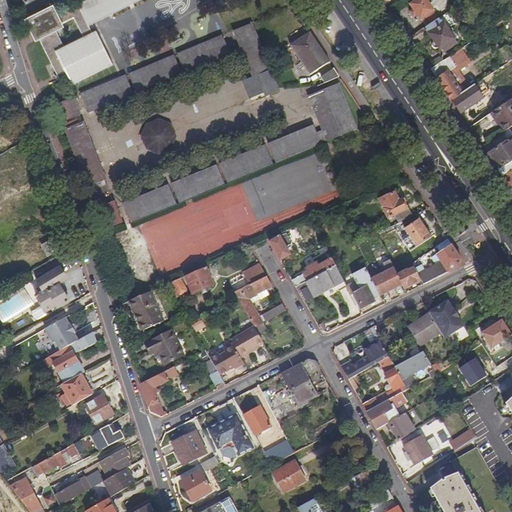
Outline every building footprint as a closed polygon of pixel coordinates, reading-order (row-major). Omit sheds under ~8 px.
[(50,16),(45,6),(25,16),(30,25),(36,23),(41,33),(37,35),(58,78),(59,81),(67,77),(69,82),(111,62),(95,28),(90,30),(87,24),(135,0),(81,0),(57,12),(50,16)] [(437,20),(439,19),(425,0),(407,0),(414,10),(409,13),(412,18),(417,15),(426,28),(437,20)] [(53,2),(45,6),(50,16),(57,12),(53,2)] [(310,76),(330,63),(310,33),(297,42),(296,40),(293,42),(284,29),(297,21),(288,8),(255,30),(273,56),(285,47),(287,50),(291,47),(310,76)] [(441,26),(437,20),(426,28),(425,28),(434,41),(432,45),(432,48),(434,50),(437,50),(438,49),(440,50),(441,50),(443,53),(450,48),(450,49),(457,44),(444,25),(441,26)] [(252,25),(251,23),(234,30),(254,76),(243,80),(250,97),(264,92),(263,90),(267,89),(269,94),(279,90),(252,25)] [(222,35),(177,54),(184,71),(229,52),(222,35)] [(510,61),(511,59),(511,50),(508,45),(501,50),(510,61)] [(174,55),(129,74),(136,91),(181,72),(174,55)] [(322,79),(326,85),(340,78),(334,70),(322,79)] [(437,74),(435,76),(452,101),(462,94),(448,73),(443,76),(441,74),(439,76),(437,74)] [(81,94),(88,111),(133,92),(126,76),(81,94)] [(478,83),(475,79),(467,85),(470,89),(478,83)] [(489,81),(487,79),(475,86),(477,89),(489,81)] [(328,143),(357,131),(339,85),(310,97),(328,143)] [(477,89),(475,86),(462,94),(452,101),(461,114),(484,99),(477,89)] [(63,122),(79,115),(73,99),(56,105),(63,122)] [(505,132),(509,129),(511,127),(511,100),(491,115),(496,122),(498,120),(505,132)] [(182,146),(168,115),(144,126),(147,131),(143,133),(154,159),(182,146)] [(88,187),(105,181),(82,123),(79,124),(77,119),(64,125),(88,187)] [(511,139),(488,155),(499,171),(507,166),(511,162),(511,127),(509,129),(511,134),(511,139)] [(270,147),(276,164),(322,145),(315,128),(270,147)] [(273,165),(266,148),(221,166),(228,183),(273,165)] [(314,183),(323,181),(318,155),(293,160),(294,168),(302,167),(304,174),(312,172),(314,183)] [(499,171),(503,177),(511,172),(507,166),(499,171)] [(225,185),(218,168),(173,186),(179,203),(225,185)] [(503,177),(511,190),(511,171),(511,172),(503,177)] [(176,204),(170,187),(124,206),(131,223),(176,204)] [(409,219),(414,217),(410,208),(407,210),(402,200),(399,202),(394,193),(379,201),(388,218),(391,217),(394,226),(409,219)] [(122,223),(113,202),(96,209),(104,230),(122,223)] [(419,219),(418,220),(412,224),(404,229),(416,248),(431,239),(419,219)] [(276,256),(287,250),(293,246),(287,234),(280,237),(274,240),(273,238),(268,240),(276,256)] [(448,241),(443,234),(434,239),(431,244),(438,248),(448,241)] [(64,246),(59,238),(44,247),(49,255),(64,246)] [(461,260),(448,241),(438,248),(415,269),(408,270),(397,275),(403,285),(422,281),(424,286),(461,260)] [(292,282),(296,288),(336,267),(330,254),(326,256),(329,261),(319,267),(317,264),(306,270),(308,273),(292,282)] [(392,291),(403,285),(397,275),(390,260),(383,264),(386,270),(382,272),(392,291)] [(266,277),(259,265),(243,274),(249,286),(266,277)] [(67,277),(61,267),(23,290),(29,300),(36,296),(46,313),(52,310),(54,312),(70,303),(60,285),(65,281),(67,280),(67,277)] [(213,285),(205,267),(185,276),(193,294),(213,285)] [(296,288),(299,293),(301,292),(306,302),(344,282),(336,267),(296,288)] [(373,300),(380,296),(372,280),(366,269),(353,276),(360,289),(361,291),(358,292),(357,293),(356,292),(354,293),(355,294),(351,295),(359,309),(361,308),(362,309),(375,303),(373,300)] [(380,296),(392,291),(382,272),(377,275),(378,277),(372,280),(380,296)] [(266,277),(249,286),(235,293),(239,301),(254,327),(255,328),(263,323),(249,298),(272,287),(266,277)] [(188,291),(180,278),(167,284),(175,299),(188,291)] [(163,322),(150,292),(131,300),(138,315),(136,317),(142,331),(163,322)] [(138,315),(131,300),(129,301),(136,317),(138,315)] [(448,301),(428,313),(429,313),(440,332),(444,338),(463,327),(458,318),(459,318),(454,309),(453,310),(448,301)] [(268,320),(287,313),(285,305),(265,312),(268,320)] [(429,313),(408,327),(418,344),(420,347),(440,332),(429,313)] [(486,342),(481,345),(476,348),(476,349),(479,353),(480,355),(491,349),(492,350),(501,344),(506,340),(511,336),(499,317),(479,330),(486,342)] [(58,352),(78,341),(75,334),(76,333),(71,324),(70,325),(66,318),(46,329),(58,352)] [(203,320),(193,325),(197,332),(207,327),(203,320)] [(323,323),(318,326),(321,331),(322,332),(326,330),(323,323)] [(249,352),(263,343),(255,328),(254,327),(231,341),(233,344),(241,358),(249,353),(249,352)] [(172,331),(148,343),(153,353),(158,351),(165,365),(184,356),(172,331)] [(82,375),(85,374),(76,357),(98,344),(92,333),(78,341),(58,352),(44,360),(49,368),(54,365),(65,385),(82,375)] [(341,367),(349,380),(379,364),(384,361),(390,358),(381,341),(364,351),(367,357),(352,366),(350,362),(341,367)] [(234,369),(244,364),(241,358),(233,344),(217,352),(218,354),(210,359),(211,360),(220,375),(233,367),(234,369)] [(420,347),(418,344),(415,346),(421,354),(395,368),(402,381),(406,379),(426,368),(428,372),(408,383),(405,385),(408,391),(432,378),(430,374),(432,373),(435,371),(432,366),(420,347)] [(479,353),(476,349),(467,356),(469,359),(479,353)] [(387,394),(390,400),(402,394),(408,391),(405,385),(402,381),(395,368),(390,358),(384,361),(390,372),(385,375),(390,385),(391,385),(395,391),(387,394)] [(216,387),(224,383),(220,375),(211,360),(205,364),(211,374),(209,376),(216,387)] [(309,360),(281,374),(298,406),(317,396),(306,376),(320,369),(316,362),(309,360)] [(384,361),(379,364),(385,375),(390,372),(384,361)] [(439,374),(443,371),(437,363),(432,366),(435,371),(438,374),(439,374)] [(498,379),(509,372),(505,365),(494,373),(498,379)] [(174,367),(141,384),(150,413),(158,416),(164,414),(155,388),(169,381),(168,379),(178,374),(174,367)] [(448,390),(439,374),(438,374),(435,371),(432,373),(430,374),(432,378),(432,377),(440,391),(445,389),(446,391),(448,390)] [(92,394),(82,375),(65,385),(62,386),(73,404),(92,394)] [(367,413),(377,430),(387,425),(390,423),(385,415),(407,403),(402,394),(390,400),(380,406),(367,413)] [(113,415),(103,396),(87,403),(99,427),(106,424),(104,420),(113,415)] [(363,405),(367,413),(380,406),(375,398),(363,405)] [(261,407),(244,416),(255,435),(271,427),(261,407)] [(392,429),(399,442),(416,431),(406,414),(390,423),(387,425),(390,430),(392,429)] [(253,447),(237,416),(210,430),(219,448),(233,441),(240,454),(253,447)] [(335,419),(311,432),(314,436),(316,441),(340,428),(335,419)] [(427,425),(419,428),(421,435),(430,433),(427,425)] [(113,434),(109,426),(100,431),(108,446),(123,438),(120,430),(113,434)] [(450,444),(456,452),(476,439),(471,430),(450,444)] [(207,453),(196,431),(172,443),(182,461),(196,454),(198,458),(207,453)] [(423,436),(404,447),(415,467),(434,456),(427,443),(423,436)] [(435,438),(427,443),(434,456),(443,451),(435,438)] [(291,448),(287,440),(272,449),(279,462),(294,453),(291,448)] [(300,443),(291,448),(294,453),(306,447),(305,444),(301,446),(300,443)] [(0,476),(15,468),(2,446),(0,447),(0,476)] [(76,452),(73,446),(38,465),(43,475),(57,467),(59,469),(65,466),(60,457),(65,454),(68,459),(70,458),(71,459),(78,455),(80,453),(78,451),(76,452)] [(511,511),(511,509),(477,448),(452,462),(458,474),(431,489),(443,511),(511,511)] [(117,474),(126,469),(122,461),(125,459),(128,457),(124,450),(109,458),(117,474)] [(205,472),(219,464),(216,456),(201,464),(205,472)] [(306,480),(295,461),(273,473),(284,492),(306,480)] [(43,475),(38,465),(32,468),(38,477),(43,475)] [(380,475),(375,466),(350,480),(355,489),(380,475)] [(131,478),(126,469),(117,474),(103,482),(108,491),(131,478)] [(201,472),(182,482),(193,502),(211,492),(201,472)] [(61,506),(92,489),(88,483),(90,481),(88,479),(86,480),(85,477),(78,482),(79,484),(70,489),(67,485),(59,490),(61,494),(56,497),(61,506)] [(128,488),(135,484),(131,478),(108,491),(112,498),(128,488)] [(25,480),(10,489),(28,511),(36,511),(41,509),(25,480)] [(148,501),(137,483),(135,484),(128,488),(139,508),(148,502),(148,501)] [(393,499),(386,485),(379,489),(384,499),(379,501),(381,505),(393,499)] [(238,511),(230,497),(202,511),(238,511)] [(315,499),(298,509),(299,511),(314,511),(313,508),(319,505),(315,499)] [(86,511),(114,511),(107,500),(86,511)]
